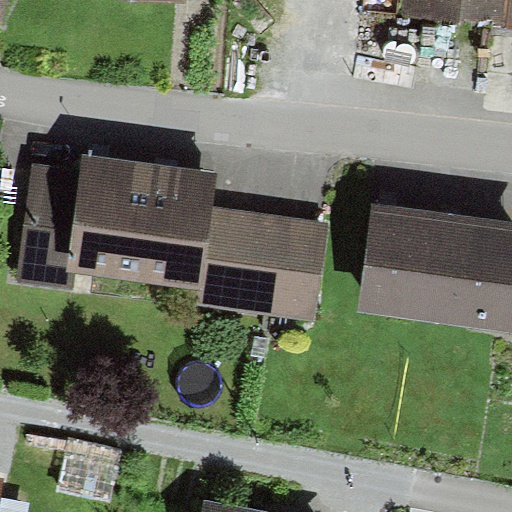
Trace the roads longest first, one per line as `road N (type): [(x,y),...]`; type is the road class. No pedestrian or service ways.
road 1 (residential): [(511,510),(0,405)]
road 2 (residential): [(0,82),(180,117),(511,142)]
